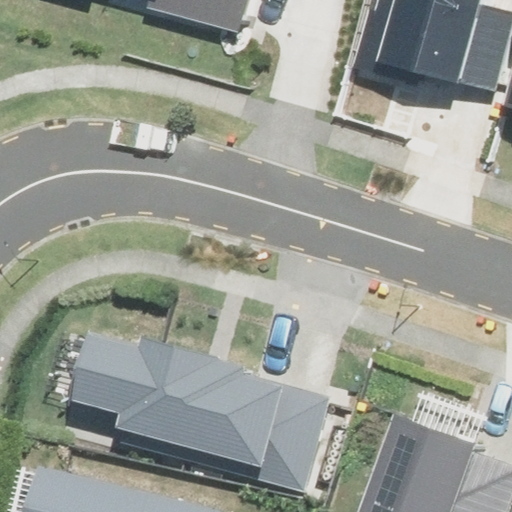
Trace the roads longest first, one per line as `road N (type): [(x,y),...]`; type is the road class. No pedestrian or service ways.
road 1 (residential): [(0,177),(55,159),(107,156),(278,196)]
road 2 (residential): [(278,196),(511,276)]
road 3 (residential): [(278,196),(329,0)]
